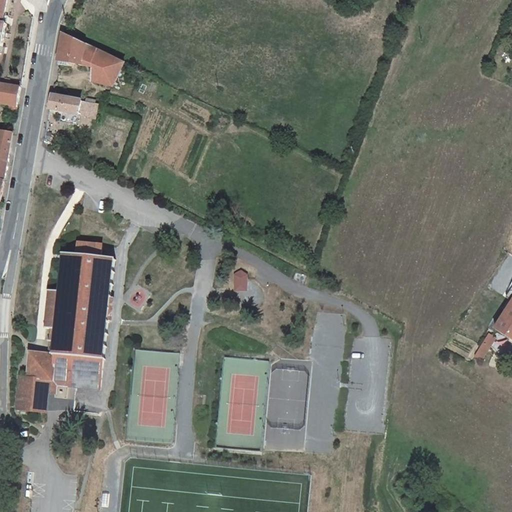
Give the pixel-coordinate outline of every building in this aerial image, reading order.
[(0,0),(0,48),(0,47),(3,48),(7,26),(4,25),(8,0),(0,0)] [(88,46),(65,35),(63,41),(61,52),(60,62),(81,66),(85,67),(88,46)] [(114,89),(125,64),(88,46),(85,67),(94,69),(93,83),(114,89)] [(8,115),(16,116),(20,91),(20,88),(0,84),(0,103),(9,105),(8,115)] [(98,105),(96,104),(86,102),(53,96),(51,111),(96,120),(98,105)] [(1,131),(0,134),(0,161),(8,163),(13,134),(1,131)] [(0,181),(2,182),(4,183),(8,163),(0,161),(0,181)] [(20,377),(17,410),(40,413),(42,391),(49,392),(69,394),(70,387),(70,383),(82,385),(82,389),(102,391),(109,322),(112,323),(114,300),(111,299),(115,260),(102,258),(103,246),(78,243),(78,255),(62,254),(58,293),(49,292),(45,329),(51,330),(48,355),(41,354),(40,363),(36,367),(29,366),(27,378),(20,377)] [(234,271),(234,291),(248,291),(248,271),(234,271)] [(511,306),(496,331),(511,340),(511,306)] [(490,335),(482,348),(478,355),(477,358),(482,361),(496,339),(490,335)] [(474,353),(478,355),(482,348),(478,346),(474,353)] [(40,363),(41,354),(31,353),(29,366),(36,367),(40,363)] [(47,413),(49,392),(42,391),(40,413),(47,413)]
